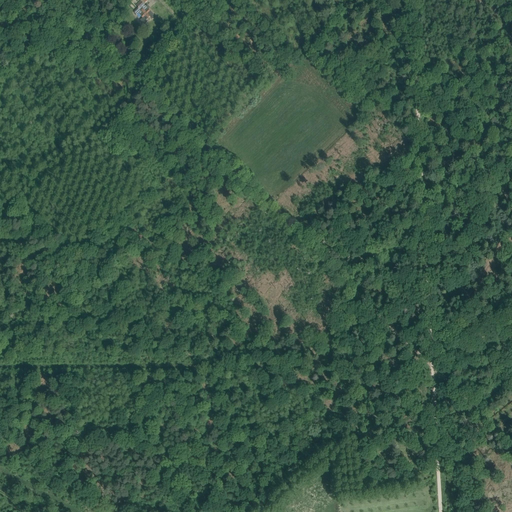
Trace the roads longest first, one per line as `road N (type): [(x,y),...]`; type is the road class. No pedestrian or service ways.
road 1 (track): [(50,0),(511,444)]
road 2 (track): [(440,511),(411,0)]
road 3 (track): [(0,367),(511,365)]
road 4 (track): [(511,314),(432,365),(263,511)]
road 5 (track): [(208,0),(141,83),(0,210)]
road 6 (track): [(511,238),(432,365)]
